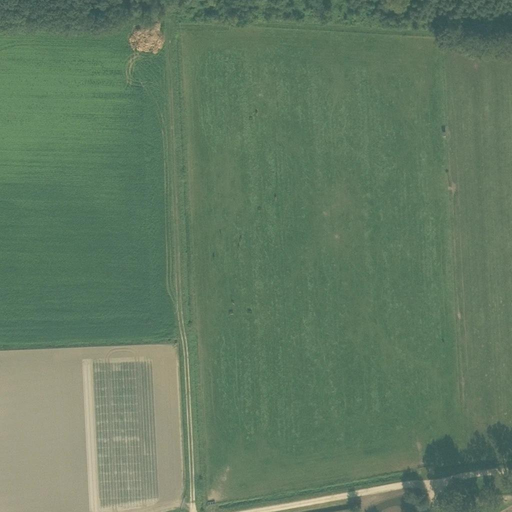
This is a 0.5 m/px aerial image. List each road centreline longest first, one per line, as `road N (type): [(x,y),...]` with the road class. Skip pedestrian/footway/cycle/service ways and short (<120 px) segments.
road 1 (track): [(171,36),(197,511)]
road 2 (track): [(266,511),(428,482),(511,477)]
